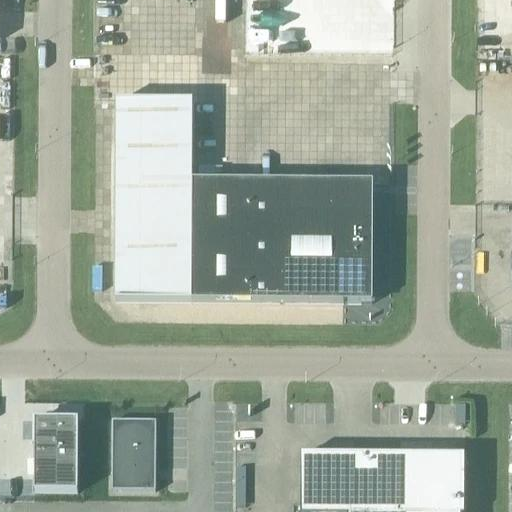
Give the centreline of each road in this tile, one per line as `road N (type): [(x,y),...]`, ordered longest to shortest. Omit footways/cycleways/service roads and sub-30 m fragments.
road 1 (unclassified): [(431,365),(52,363)]
road 2 (unclassified): [(431,365),(434,0)]
road 3 (unclassified): [(52,363),(54,0)]
